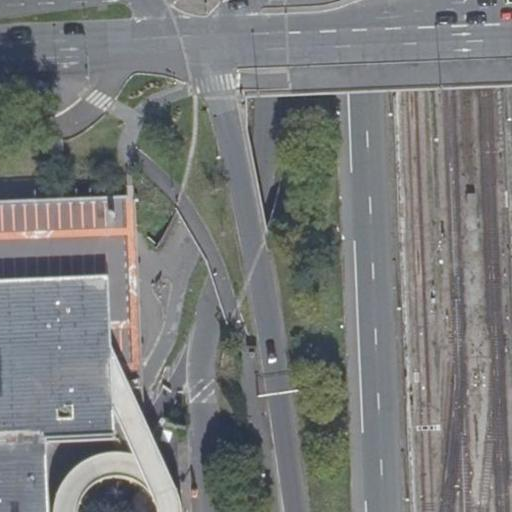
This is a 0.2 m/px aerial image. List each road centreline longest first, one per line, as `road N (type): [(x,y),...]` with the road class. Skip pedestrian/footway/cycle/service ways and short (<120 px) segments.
road 1 (trunk): [(360,0),(379,511)]
road 2 (trunk): [(219,44),(295,511)]
road 3 (secondary): [(219,44),(511,36)]
road 4 (secondary): [(0,53),(219,44)]
